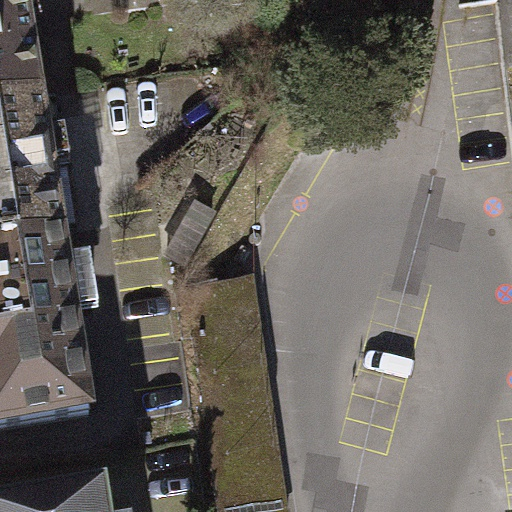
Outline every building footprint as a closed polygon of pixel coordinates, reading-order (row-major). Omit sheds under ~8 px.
[(23,0),(0,0),(0,103),(39,97),(23,0)] [(0,103),(0,243),(60,234),(39,97),(0,103)] [(0,426),(88,413),(60,234),(0,243),(0,426)] [(222,511),(286,511),(252,280),(179,291),(186,335),(196,333),(222,511)] [(105,511),(102,492),(0,507),(0,511),(105,511)]
